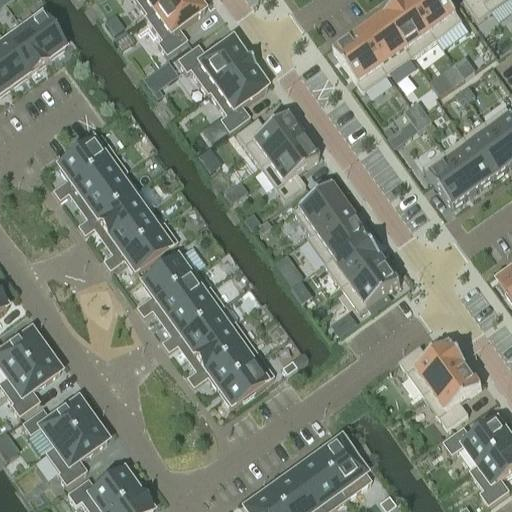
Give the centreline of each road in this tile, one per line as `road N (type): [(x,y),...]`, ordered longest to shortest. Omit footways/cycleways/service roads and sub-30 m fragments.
road 1 (residential): [(451,307),(174,501)]
road 2 (residential): [(174,501),(0,258)]
road 3 (residential): [(264,43),(430,274)]
